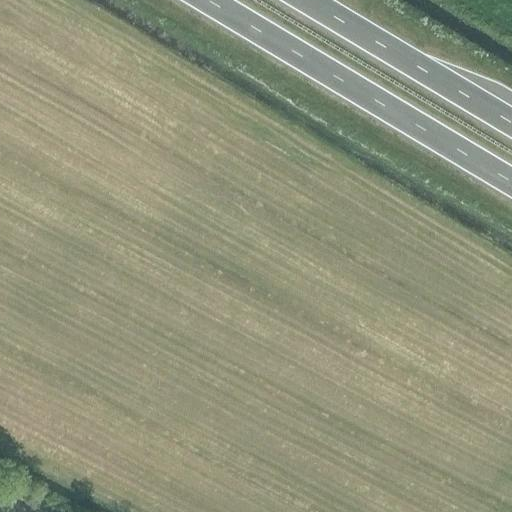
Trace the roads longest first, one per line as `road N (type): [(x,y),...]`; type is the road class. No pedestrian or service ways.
road 1 (trunk): [(206,0),(511,182)]
road 2 (trunk): [(511,124),(303,0)]
